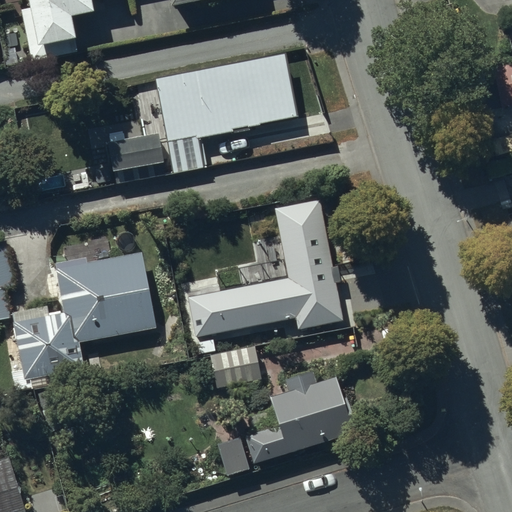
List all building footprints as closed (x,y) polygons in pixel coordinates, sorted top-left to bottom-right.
[(31,0),(32,5),(23,7),(32,53),(69,46),(66,35),(77,32),(72,10),(95,5),(93,0),(31,0)] [(154,75),(173,170),(205,164),(199,134),(300,115),(288,49),(154,75)] [(503,107),(511,104),(511,61),(493,66),(503,107)] [(159,129),(108,137),(117,181),(166,173),(159,129)] [(210,215),(169,222),(180,280),(221,271),(210,215)] [(5,286),(15,284),(8,241),(0,242),(0,317),(9,316),(5,286)] [(157,325),(142,249),(88,260),(87,255),(55,261),(64,311),(49,313),(48,303),(13,310),(23,376),(84,368),(80,340),(157,325)] [(343,252),(234,273),(245,332),(354,311),(343,252)] [(255,345),(212,353),(218,384),(260,376),(255,345)] [(254,428),(218,440),(228,474),(357,428),(348,394),(344,396),(337,373),(320,378),(316,367),(285,377),(289,388),(270,394),(274,406),(250,414),(254,428)] [(0,458),(0,511),(20,511),(25,511),(9,456),(0,458)]
